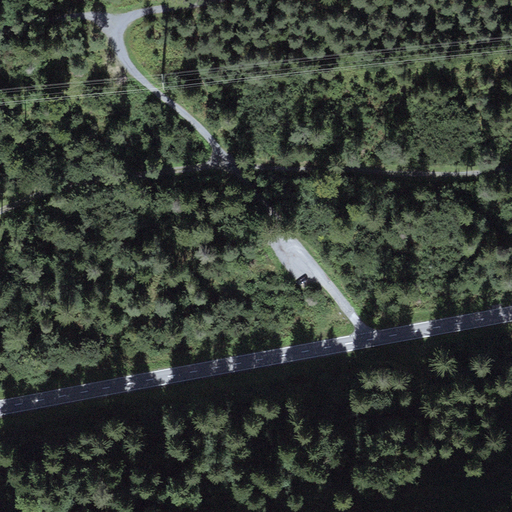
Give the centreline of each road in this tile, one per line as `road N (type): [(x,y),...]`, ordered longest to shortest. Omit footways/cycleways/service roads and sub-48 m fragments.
road 1 (tertiary): [(511,314),(0,408)]
road 2 (track): [(511,167),(428,176),(227,164)]
road 3 (track): [(227,164),(73,183),(0,211)]
road 4 (track): [(511,6),(360,11),(282,0)]
road 5 (track): [(367,339),(227,164)]
road 6 (track): [(227,164),(199,128),(129,68),(114,17)]
